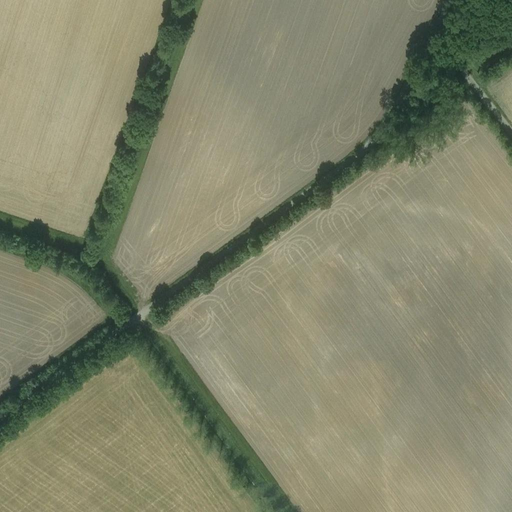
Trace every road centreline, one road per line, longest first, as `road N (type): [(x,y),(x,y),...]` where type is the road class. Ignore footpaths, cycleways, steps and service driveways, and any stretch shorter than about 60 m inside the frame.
road 1 (unclassified): [(0,415),(366,144),(431,35)]
road 2 (residential): [(511,137),(431,35)]
